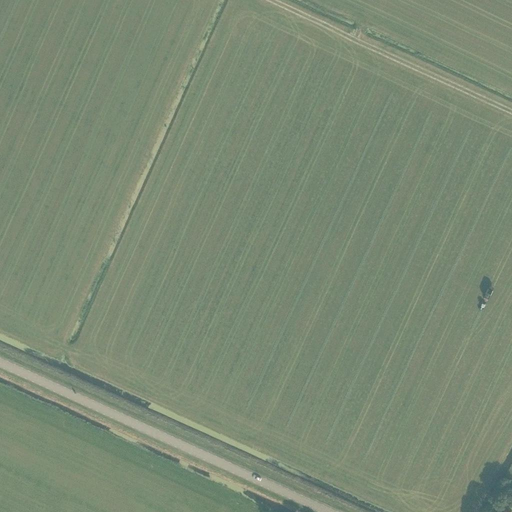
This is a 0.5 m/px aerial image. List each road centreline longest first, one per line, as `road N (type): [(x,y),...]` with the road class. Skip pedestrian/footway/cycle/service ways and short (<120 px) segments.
road 1 (tertiary): [(327,511),(0,363)]
road 2 (track): [(268,0),(511,112)]
